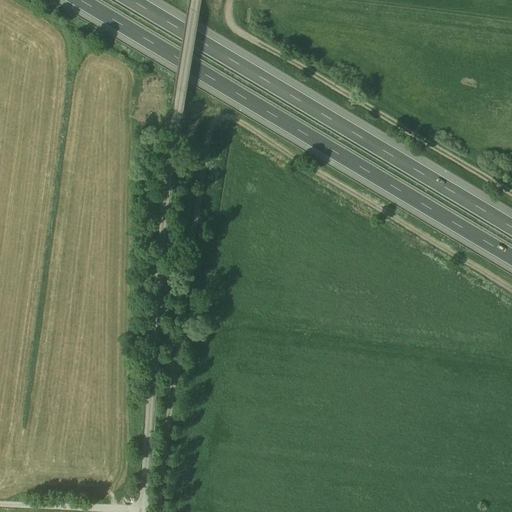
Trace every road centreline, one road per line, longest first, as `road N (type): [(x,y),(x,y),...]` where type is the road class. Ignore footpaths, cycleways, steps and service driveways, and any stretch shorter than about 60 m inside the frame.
road 1 (track): [(160,511),(202,192),(222,118),(236,118),(511,283)]
road 2 (unclassified): [(144,505),(165,204),(195,0)]
road 3 (motorway): [(81,0),(511,256)]
road 4 (motorway): [(511,221),(137,0)]
road 5 (track): [(228,0),(229,17),(244,28),(511,188)]
road 6 (unclassified): [(0,500),(144,505)]
